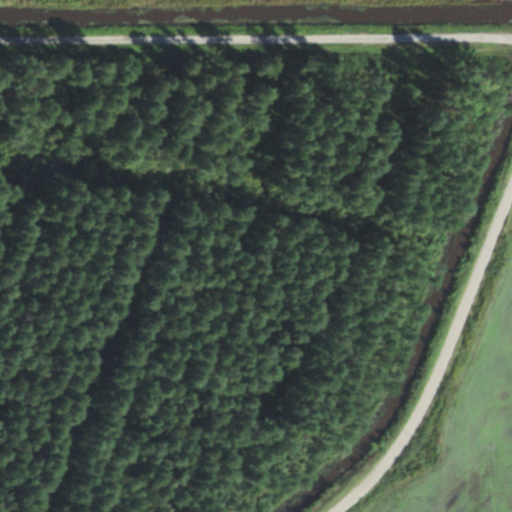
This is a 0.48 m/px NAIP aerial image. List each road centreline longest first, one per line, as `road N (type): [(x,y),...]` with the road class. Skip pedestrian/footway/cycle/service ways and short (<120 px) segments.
road 1 (residential): [(0,47),(511,42)]
road 2 (residential): [(341,511),(407,457),(511,197)]
